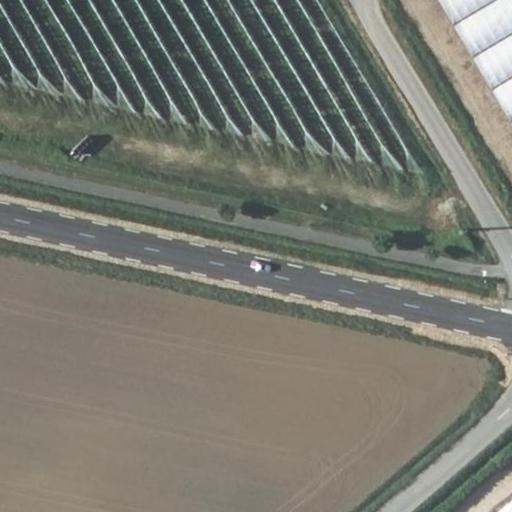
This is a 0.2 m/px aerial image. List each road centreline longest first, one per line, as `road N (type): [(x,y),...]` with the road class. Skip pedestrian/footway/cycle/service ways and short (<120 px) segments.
road 1 (secondary): [(511,328),(0,216)]
road 2 (unclassified): [(360,0),(511,253)]
road 3 (unclassified): [(393,511),(511,408)]
